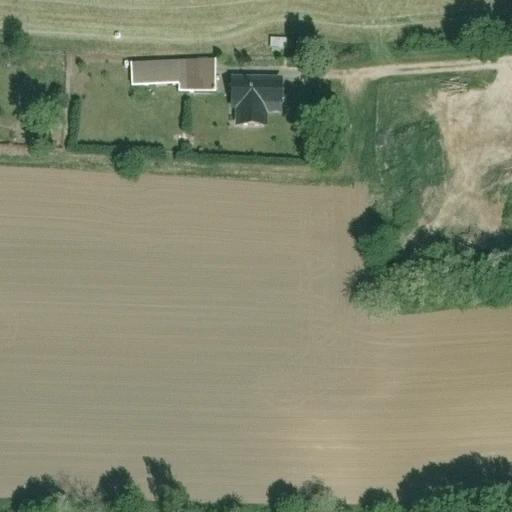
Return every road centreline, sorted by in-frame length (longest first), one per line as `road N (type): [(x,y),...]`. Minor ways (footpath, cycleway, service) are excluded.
road 1 (unclassified): [(0,134),(316,167),(345,144),(345,84)]
road 2 (unclassified): [(511,65),(345,84)]
